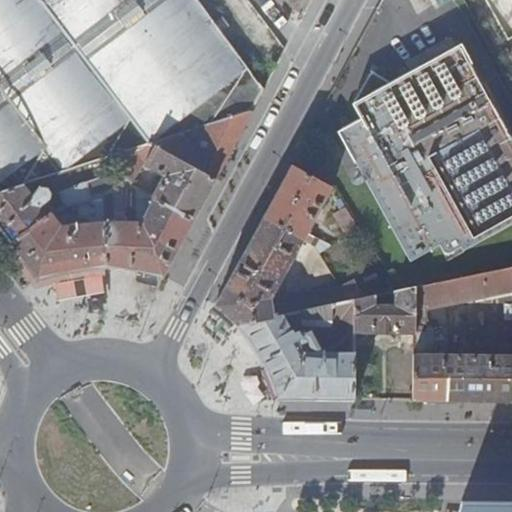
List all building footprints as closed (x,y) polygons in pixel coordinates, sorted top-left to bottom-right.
[(0,0),(0,193),(24,185),(124,152),(151,144),(182,134),(212,124),(254,110),(266,89),(261,83),(211,16),(198,0),(0,0)] [(385,89),(354,105),(362,121),(340,133),(412,260),(442,244),(449,255),(463,246),(466,250),(511,223),(511,133),(462,45),(456,47),(452,38),(407,63),(412,72),(409,73),(416,85),(391,99),(385,89)] [(373,74),(354,105),(385,89),(391,99),(416,85),(409,73),(391,84),(373,74)] [(216,180),(254,110),(212,124),(211,148),(182,134),(151,144),(216,180)] [(124,152),(132,186),(144,165),(160,174),(163,171),(172,176),(169,180),(164,177),(154,196),(196,219),(216,180),(151,144),(124,152)] [(293,165),(260,225),(303,242),(312,245),(315,235),(308,232),(333,187),(293,165)] [(102,195),(117,191),(112,176),(85,186),(84,184),(63,193),(69,207),(102,195)] [(24,185),(0,193),(0,227),(12,243),(53,213),(57,212),(47,200),(49,198),(50,193),(46,189),(41,189),(31,196),(24,185)] [(131,202),(126,187),(117,191),(102,195),(103,213),(131,202)] [(120,221),(104,222),(107,269),(141,271),(164,277),(196,219),(154,196),(142,221),(120,221)] [(360,229),(347,208),(336,214),(349,235),(360,229)] [(53,213),(12,243),(39,279),(71,271),(107,269),(104,222),(85,224),(85,218),(73,218),(73,226),(61,226),(53,213)] [(217,305),(238,325),(350,301),(341,286),(283,297),(284,303),(275,305),(273,297),(303,242),(260,225),(217,305)] [(511,266),(417,287),(416,319),(429,318),(428,307),(511,290),(511,266)] [(355,300),(355,332),(416,333),(416,325),(416,319),(417,287),(400,291),(395,292),(395,305),(378,306),(378,296),(355,300)] [(356,399),(355,332),(355,300),(350,301),(238,325),(250,339),(261,355),(271,373),(282,399),(356,399)] [(511,320),(500,321),(499,342),(511,342),(511,320)] [(416,333),(414,400),(511,400),(511,352),(435,353),(436,329),(425,330),(425,324),(416,325),(416,333)] [(511,511),(511,499),(458,500),(456,511),(511,511)]
